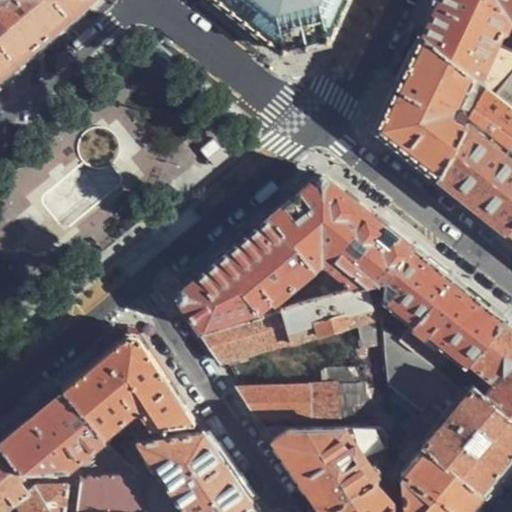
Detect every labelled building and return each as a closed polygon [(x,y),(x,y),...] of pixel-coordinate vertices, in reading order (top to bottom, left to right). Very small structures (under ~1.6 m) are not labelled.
[(0,0),(0,74),(19,59),(89,0),(0,0)] [(219,0),(284,51),(306,45),(329,39),(347,0),(219,0)] [(511,0),(434,0),(419,33),(482,83),(496,95),(511,73),(511,47),(492,38),(495,30),(499,29),(503,19),(504,11),(511,15),(511,19),(509,26),(511,27),(511,0)] [(482,83),(419,33),(395,84),(375,125),(438,176),(469,112),(467,111),(466,113),(463,113),(462,113),(462,110),(458,108),(466,90),(477,94),(482,83)] [(159,74),(150,84),(157,90),(158,92),(189,118),(191,117),(199,124),(207,113),(200,107),(201,105),(193,100),(193,97),(174,82),(172,82),(167,79),(165,79),(159,74)] [(469,112),(438,176),(493,219),(507,229),(511,222),(511,107),(496,95),(482,83),(477,94),(469,112)] [(295,193),(270,214),(344,268),(368,287),(385,282),(412,243),(345,190),(328,176),(314,176),(295,193)] [(181,301),(200,329),(287,308),(344,268),(270,214),(244,234),(185,285),(181,301)] [(506,318),(412,243),(385,282),(387,302),(414,324),(402,339),(435,365),(447,351),(466,366),(470,362),(506,318)] [(238,386),(258,414),(388,417),(387,384),(387,328),(387,302),(385,282),(368,287),(287,308),(200,329),(222,361),(356,325),(362,349),(355,351),(359,367),(326,373),(329,388),(238,386)] [(511,322),(506,318),(470,362),(491,379),(500,369),(502,371),(485,391),(511,414),(511,322)] [(388,430),(481,493),(506,463),(511,455),(511,414),(485,391),(477,385),(470,391),(435,365),(402,339),(387,328),(387,384),(417,416),(409,423),(404,420),(388,426),(388,430)] [(194,421),(195,417),(139,334),(126,333),(96,358),(63,384),(103,436),(121,423),(125,430),(194,421)] [(105,439),(103,436),(63,384),(32,410),(0,437),(0,439),(24,468),(69,469),(105,439)] [(293,467),(324,510),(379,470),(375,433),(373,430),(266,427),(293,467)] [(379,470),(324,510),(324,511),(464,511),(481,493),(388,430),(388,463),(379,470)] [(186,511),(238,511),(253,502),(228,464),(205,431),(139,442),(186,511)] [(24,468),(0,439),(0,511),(64,511),(67,485),(30,486),(30,482),(20,477),(26,471),(24,468)] [(125,469),(105,439),(69,469),(67,485),(64,511),(80,511),(79,473),(102,473),(103,465),(125,469)] [(149,511),(142,471),(125,469),(103,465),(102,473),(79,473),(80,511),(149,511)] [(259,511),(253,502),(238,511),(259,511)]
